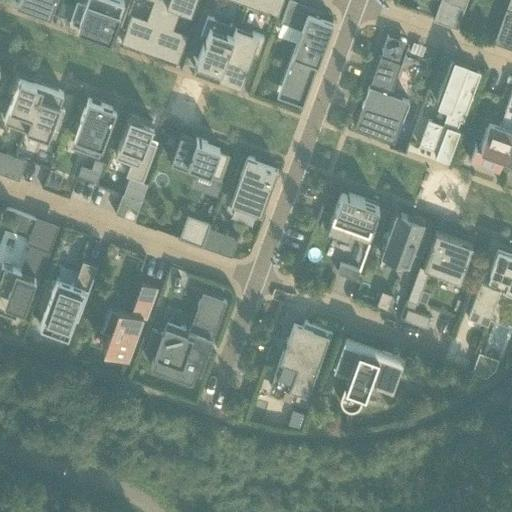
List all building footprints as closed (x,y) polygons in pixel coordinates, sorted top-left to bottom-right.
[(16,0),(15,4),(50,16),(55,0),(16,0)] [(70,20),(69,23),(109,38),(123,0),(86,0),(85,4),(77,1),(75,6),(70,20)] [(167,0),(152,0),(153,0),(146,19),(131,14),(121,42),(149,53),(167,0)] [(167,0),(149,53),(177,63),(187,34),(172,29),(180,9),(190,13),(194,0),(167,0)] [(244,0),(243,3),(257,8),(259,0),(244,0)] [(319,17),(322,9),(296,0),(287,0),(280,21),(304,30),(290,68),(283,87),(304,94),(301,102),(299,101),(298,104),(302,105),(333,22),(319,17)] [(64,2),(59,16),(70,20),(75,6),(64,2)] [(511,23),(511,10),(505,8),(501,20),(511,23)] [(205,36),(193,69),(216,77),(234,26),(207,16),(200,34),(205,36)] [(216,77),(239,86),(252,51),(257,53),(263,36),(234,26),(216,77)] [(354,127),(393,141),(408,100),(390,93),(401,62),(380,55),(354,127)] [(418,144),(450,156),(459,130),(456,129),(459,120),(462,121),(480,72),(451,62),(436,103),(448,107),(442,124),(428,119),(418,144)] [(42,84),(40,83),(40,86),(31,83),(33,78),(15,72),(8,91),(13,93),(4,119),(26,127),(26,126),(38,95),(42,84)] [(497,168),(502,155),(508,157),(511,145),(511,78),(508,77),(506,82),(511,83),(511,88),(499,125),(488,121),(480,145),(475,143),(469,158),(497,168)] [(42,84),(38,95),(26,126),(26,127),(54,137),(64,109),(57,107),(63,91),(42,84)] [(99,156),(115,108),(100,103),(101,102),(93,99),(93,100),(87,98),(74,137),(89,143),(86,151),(99,156)] [(153,122),(129,113),(114,153),(131,159),(125,175),(142,181),(156,144),(146,140),(153,122)] [(219,146),(196,138),(195,139),(180,133),(169,161),(220,179),(229,154),(218,150),(219,146)] [(0,172),(8,176),(15,156),(5,152),(0,166),(0,172)] [(8,176),(18,179),(26,160),(15,156),(8,176)] [(247,156),(230,203),(260,214),(277,167),(247,156)] [(81,164),(77,175),(87,179),(97,182),(101,172),(91,168),(81,164)] [(378,204),(341,190),(325,233),(347,241),(349,235),(369,243),(377,221),(372,219),(378,204)] [(142,200),(122,193),(115,214),(122,216),(127,205),(138,209),(142,200)] [(127,205),(122,216),(123,216),(133,220),(134,221),(138,209),(127,205)] [(396,210),(379,254),(407,264),(412,253),(421,257),(430,232),(420,229),(424,221),(396,210)] [(22,213),(16,227),(30,232),(36,218),(22,213)] [(187,213),(178,238),(202,246),(210,222),(187,213)] [(459,280),(472,245),(435,231),(422,266),(423,267),(428,268),(459,280)] [(227,234),(221,253),(231,257),(238,238),(227,234)] [(29,245),(33,247),(24,271),(20,269),(1,262),(0,265),(0,306),(14,312),(17,306),(21,307),(19,314),(20,314),(29,292),(33,293),(49,250),(26,242),(26,243),(29,245)] [(471,319),(472,318),(469,317),(471,312),(487,318),(499,286),(505,288),(505,287),(511,289),(511,252),(497,247),(488,270),(489,270),(486,280),(482,278),(467,318),(471,319)] [(67,336),(76,311),(80,313),(97,265),(82,260),(73,284),(56,278),(39,325),(67,336)] [(338,268),(336,272),(356,279),(357,275),(359,270),(340,263),(338,268)] [(164,284),(177,290),(185,271),(172,265),(164,284)] [(419,267),(407,299),(415,302),(428,268),(423,267),(422,268),(419,267)] [(128,357),(142,317),(146,318),(157,287),(141,281),(130,311),(109,303),(101,326),(109,329),(103,348),(128,357)] [(392,294),(381,290),(376,305),(387,309),(392,294)] [(223,298),(221,303),(203,297),(202,300),(199,299),(197,305),(199,306),(191,329),(180,325),(179,328),(166,323),(162,333),(150,366),(151,366),(153,361),(169,367),(167,372),(191,380),(195,370),(200,372),(226,299),(223,298)] [(425,327),(429,317),(407,309),(403,319),(425,327)] [(296,383),(307,388),(310,379),(313,381),(332,330),(304,320),(303,324),(293,321),(286,341),(289,343),(286,351),(283,350),(267,392),(290,400),(296,383)] [(360,404),(368,381),(391,390),(404,355),(345,333),(333,368),(348,374),(340,396),(340,398),(340,399),(340,402),(340,403),(341,404),(342,406),(344,408),(345,409),(347,410),(348,410),(350,410),(352,410),(353,410),(355,409),(357,408),(358,407),(359,405),(360,404)]
